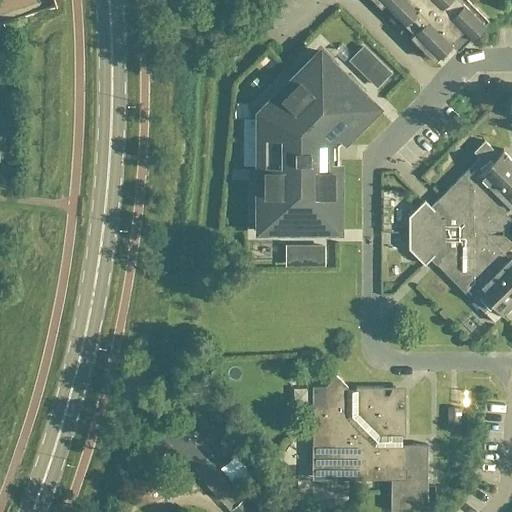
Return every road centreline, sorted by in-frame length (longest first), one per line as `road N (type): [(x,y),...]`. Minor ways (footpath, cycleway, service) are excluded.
road 1 (secondary): [(27,511),(75,372),(101,248),(112,113),(106,0)]
road 2 (residential): [(511,59),(473,59),(370,160),(370,331),(377,357),(511,364)]
